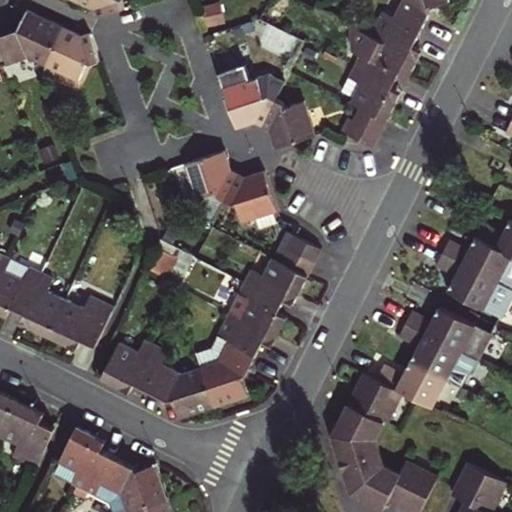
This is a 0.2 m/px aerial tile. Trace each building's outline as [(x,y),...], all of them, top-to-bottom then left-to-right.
[(82,0),(80,5),(97,13),(101,20),(129,10),(126,2),(123,1),(123,0),(82,0)] [(397,22),(424,36),(434,17),(433,13),(452,7),(450,0),(406,0),(407,3),(397,22)] [(32,61),(50,69),(68,30),(32,13),(25,26),(28,29),(24,37),(18,39),(16,33),(3,38),(13,67),(32,61)] [(413,82),(422,62),(427,52),(418,48),(424,36),(397,22),(385,16),(373,40),(353,30),(355,54),(364,58),(403,77),(413,82)] [(85,38),(68,30),(50,69),(81,84),(92,65),(94,66),(102,63),(93,36),(85,38)] [(0,38),(0,71),(13,67),(3,38),(0,38)] [(391,123),(401,103),(406,94),(397,89),(403,77),(364,58),(346,95),(357,101),(354,105),(364,110),(391,123)] [(259,128),(266,132),(280,103),(288,88),(271,80),(254,85),(250,70),(222,79),(241,134),(259,128)] [(287,107),(280,103),(266,132),(274,136),(280,153),(320,139),(310,106),(290,113),(287,107)] [(391,123),(364,110),(357,124),(384,137),(391,123)] [(357,124),(350,137),(377,151),(384,137),(357,124)] [(230,155),(189,168),(200,203),(220,196),(222,202),(229,205),(244,177),(236,173),(230,155)] [(244,177),(229,205),(234,208),(240,206),(246,226),(261,222),(264,233),(281,227),(278,216),(282,215),(269,175),(251,180),(244,177)] [(487,230),(479,244),(511,260),(511,226),(505,239),(487,230)] [(289,234),(276,261),(285,266),(292,253),(299,239),(289,234)] [(324,254),(299,239),(292,253),(318,266),(324,254)] [(188,253),(166,241),(149,275),(172,286),(188,253)] [(446,259),(511,293),(511,260),(479,244),(472,257),(453,247),(446,259)] [(318,266),(292,253),(285,266),(311,280),(318,266)] [(0,312),(10,318),(14,309),(28,282),(9,272),(14,261),(0,254),(0,312)] [(511,309),(511,293),(446,259),(439,273),(459,283),(452,297),(504,324),(511,309)] [(285,266),(276,261),(266,280),(255,274),(249,284),(244,298),(255,304),(281,317),(288,303),(297,307),(311,280),(285,266)] [(53,337),(70,301),(52,293),(57,281),(45,275),(33,270),(28,282),(14,309),(28,315),(25,324),(53,337)] [(81,351),(85,343),(99,348),(117,309),(94,297),(88,309),(70,301),(53,337),(81,351)] [(281,317),(255,304),(246,321),(234,316),(222,340),(233,346),(260,360),(267,345),(276,349),(290,322),(281,317)] [(409,330),(480,367),(495,339),(444,312),(436,327),(416,316),(409,330)] [(422,353),(415,367),(452,385),(467,393),(480,367),(409,330),(402,343),(422,353)] [(152,394),(166,367),(172,355),(148,343),(143,354),(125,345),(106,381),(125,391),(130,382),(152,394)] [(250,377),(260,360),(233,346),(224,364),(203,370),(216,410),(251,398),(246,379),(250,377)] [(185,376),(166,367),(152,394),(169,403),(175,402),(182,421),(216,410),(203,370),(185,376)] [(452,385),(415,367),(408,379),(389,369),(381,384),(408,398),(437,413),(452,385)] [(362,498),(388,511),(393,502),(400,506),(412,511),(429,511),(445,480),(412,464),(406,477),(388,468),(381,442),(388,429),(392,430),(408,398),(381,384),(369,378),(356,404),(341,432),(346,446),(340,448),(345,464),(353,487),(358,485),(362,498)] [(0,437),(2,439),(19,401),(0,392),(0,437)] [(47,415),(19,401),(2,439),(21,447),(16,459),(38,469),(58,431),(43,424),(47,415)] [(99,498),(118,459),(104,452),(109,444),(79,429),(57,478),(99,498)] [(143,511),(170,503),(158,467),(138,475),(136,469),(118,459),(99,498),(112,505),(113,511),(143,511)] [(501,511),(511,490),(511,486),(474,467),(464,487),(459,498),(471,505),(467,511),(501,511)] [(172,511),(170,503),(143,511),(172,511)]
